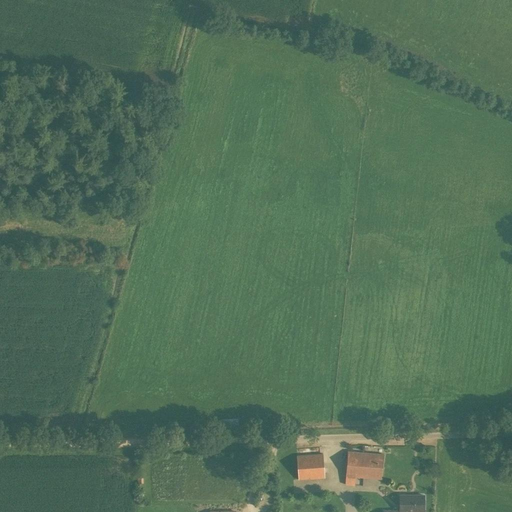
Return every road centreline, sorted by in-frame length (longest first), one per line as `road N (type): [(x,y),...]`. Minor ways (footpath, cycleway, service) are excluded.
road 1 (unclassified): [(220,439),(511,430)]
road 2 (track): [(0,443),(220,439)]
